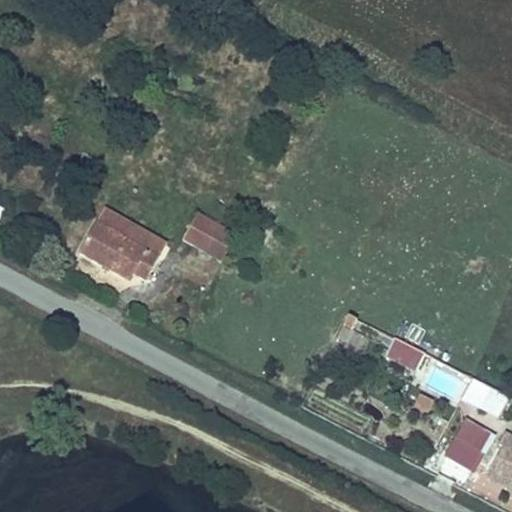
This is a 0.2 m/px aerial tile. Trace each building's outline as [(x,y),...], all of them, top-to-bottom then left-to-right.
[(103,210),(96,223),(129,242),(137,228),(103,210)] [(197,216),(187,233),(184,240),(207,252),(211,245),(220,229),(197,216)] [(129,242),(96,223),(79,254),(129,283),(133,276),(145,282),(167,245),(137,228),(129,242)] [(360,325),(350,320),(339,342),(348,347),(360,325)] [(431,360),(396,343),(387,362),(422,378),(431,360)] [(434,403),(419,396),(416,403),(431,410),(434,403)] [(511,437),(506,434),(500,446),(504,448),(489,477),(511,489),(511,437)] [(475,463),(442,445),(430,466),(463,484),(475,463)]
